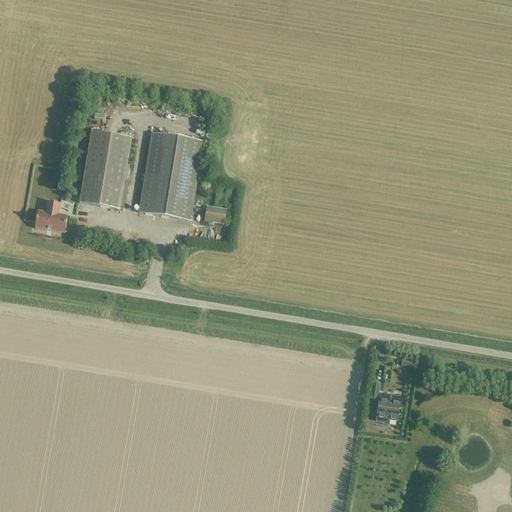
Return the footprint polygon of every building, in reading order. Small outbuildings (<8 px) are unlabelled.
[(100,94),(98,101),(108,104),(110,96),(100,94)] [(91,133),(79,204),(119,211),(131,140),(91,133)] [(152,135),(139,214),(190,223),(190,222),(192,222),(192,219),(191,219),(203,143),(152,135)] [(201,190),(208,197),(214,190),(207,183),(201,190)] [(78,212),(78,198),(68,197),(67,211),(78,212)] [(195,198),(192,218),(198,219),(201,199),(195,198)] [(64,234),(67,217),(58,216),(60,205),(47,203),(45,214),(37,212),(35,229),(64,234)] [(209,226),(214,227),(214,224),(224,226),(226,212),(206,208),(204,222),(209,223),(209,226)] [(410,355),(399,353),(399,360),(408,363),(410,355)] [(379,386),(372,385),(370,400),(377,401),(379,386)] [(399,405),(378,402),(376,418),(387,420),(387,422),(396,423),(399,405)]
